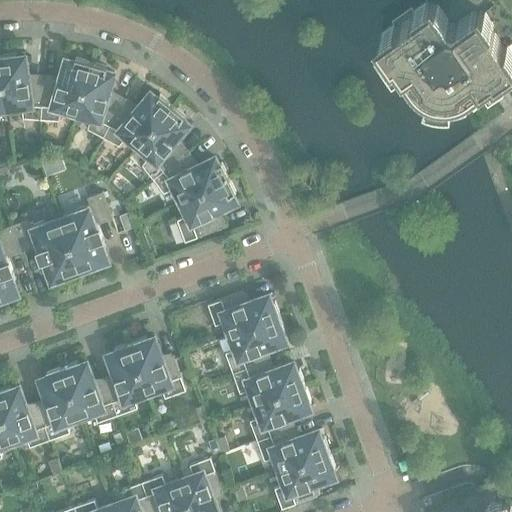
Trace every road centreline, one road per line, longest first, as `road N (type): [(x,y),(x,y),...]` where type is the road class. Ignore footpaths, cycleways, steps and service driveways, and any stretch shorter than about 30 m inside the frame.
road 1 (residential): [(292,234),(242,118),(203,76),(155,41),(103,21),(0,14)]
road 2 (residential): [(0,345),(292,234)]
road 3 (residential): [(395,502),(292,234)]
